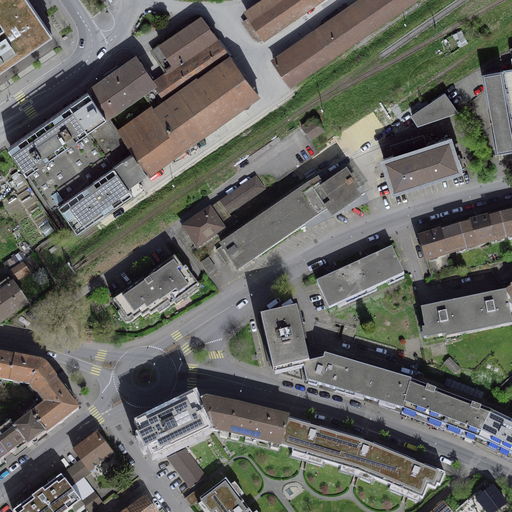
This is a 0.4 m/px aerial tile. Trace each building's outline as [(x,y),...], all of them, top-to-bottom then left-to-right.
[(0,0),(0,20),(4,27),(0,30),(0,71),(11,65),(34,48),(53,35),(37,11),(29,0),(0,0)] [(318,0),(260,0),(237,16),(255,42),(262,37),(263,38),(318,0)] [(355,0),(271,59),(291,87),(417,0),(355,0)] [(258,94),(201,17),(152,49),(167,70),(153,81),(165,100),(153,107),(142,114),(118,131),(147,173),(258,94)] [(497,149),(511,146),(511,46),(511,47),(511,55),(511,68),(484,73),(484,74),(487,89),(497,149)] [(107,114),(142,90),(153,107),(165,100),(153,81),(136,57),(88,90),(105,115),(107,114)] [(487,89),(484,74),(481,74),(447,99),(455,110),(460,115),(473,106),(469,102),(487,89)] [(105,115),(88,90),(70,103),(87,129),(104,152),(113,166),(127,186),(147,173),(118,131),(107,114),(105,115)] [(447,99),(443,94),(413,114),(418,123),(455,110),(447,99)] [(87,129),(70,103),(39,125),(57,150),(87,129)] [(323,130),(314,117),(301,126),(311,139),(323,130)] [(57,150),(39,125),(8,146),(26,171),(57,150)] [(104,152),(87,129),(57,150),(26,171),(43,197),(104,152)] [(393,190),(460,169),(450,137),(383,159),(393,190)] [(113,166),(104,152),(43,197),(51,209),(59,204),(113,166)] [(127,186),(113,166),(59,204),(77,230),(131,192),(132,193),(127,186)] [(301,192),(217,250),(225,263),(231,259),(238,269),(248,263),(255,258),(256,258),(297,230),(305,224),(308,228),(334,216),(362,204),(349,186),(355,182),(349,172),(323,190),(317,182),(301,192)] [(263,189),(255,178),(221,202),(184,227),(197,246),(234,221),(228,213),(263,189)] [(505,238),(511,235),(511,211),(500,214),(505,238)] [(505,238),(500,214),(483,219),(482,218),(475,220),(476,221),(459,225),(465,249),(505,238)] [(465,249),(459,225),(442,231),(442,229),(435,232),(436,233),(419,238),(426,261),(446,255),(465,249)] [(391,247),(354,265),(366,291),(404,274),(391,247)] [(446,255),(426,261),(430,275),(451,268),(446,255)] [(170,307),(198,286),(185,269),(184,270),(174,257),(151,274),(152,275),(148,278),(149,279),(145,282),(142,278),(141,278),(142,280),(113,301),(128,321),(132,318),(134,320),(140,316),(142,318),(149,313),(151,316),(168,304),(170,307)] [(205,259),(200,263),(208,274),(213,270),(205,259)] [(22,264),(10,273),(15,281),(28,272),(22,264)] [(354,265),(316,281),(329,308),(366,291),(354,265)] [(0,322),(26,303),(9,279),(0,285),(0,287),(3,291),(0,293),(0,322)] [(464,300),(470,329),(511,321),(510,312),(511,309),(511,300),(506,291),(464,300)] [(464,300),(421,309),(427,338),(470,329),(464,300)] [(296,309),(261,317),(272,365),(274,372),(303,364),(308,363),(308,359),(302,333),(296,309)] [(10,380),(14,357),(0,354),(0,385),(2,386),(3,379),(10,380)] [(308,359),(308,363),(303,364),(307,381),(353,394),(361,366),(329,356),(321,354),(320,356),(308,359)] [(14,357),(10,380),(31,385),(37,393),(56,379),(47,367),(43,364),(39,362),(14,357)] [(450,358),(444,363),(455,374),(460,368),(450,358)] [(402,409),(411,380),(361,366),(353,394),(377,401),(402,409)] [(78,408),(56,379),(37,393),(44,403),(30,414),(46,434),(78,408)] [(451,408),(455,397),(434,389),(411,380),(402,409),(404,409),(403,414),(415,418),(416,414),(429,419),(428,423),(440,428),(442,424),(446,425),(453,408),(451,408)] [(164,411),(137,424),(153,458),(210,431),(196,404),(194,396),(164,411)] [(478,438),(491,411),(473,404),(455,397),(451,408),(453,408),(446,425),(448,426),(447,430),(459,435),(460,431),(467,434),(466,438),(474,441),(475,437),(478,438)] [(230,432),(237,405),(206,399),(196,404),(210,431),(213,429),(230,432)] [(281,445),(288,418),(237,405),(230,432),(281,445)] [(28,447),(46,434),(30,414),(24,406),(17,412),(23,419),(13,427),(24,442),(28,447)] [(509,453),(511,454),(511,420),(491,411),(478,438),(490,443),(488,447),(496,451),(498,447),(501,449),(499,452),(507,456),(509,453)] [(310,424),(288,418),(281,445),(293,448),(292,453),(308,457),(332,464),(341,434),(319,428),(318,430),(309,427),(310,424)] [(0,446),(7,455),(24,442),(13,427),(9,422),(0,428),(0,446)] [(112,454),(97,433),(85,441),(74,450),(81,460),(61,476),(70,488),(71,487),(83,478),(90,472),(89,471),(112,454)] [(394,452),(373,444),(372,446),(362,443),(363,440),(341,434),(332,464),(358,472),(382,482),(394,452)] [(205,478),(184,450),(172,456),(169,457),(192,487),(205,478)] [(415,461),(394,452),(382,482),(422,499),(428,486),(435,489),(437,484),(440,486),(445,473),(424,465),(423,468),(419,466),(414,464),(415,461)] [(70,488),(61,476),(36,494),(30,499),(15,509),(13,511),(65,511),(80,501),(70,488)] [(83,478),(71,487),(90,511),(102,503),(83,478)] [(226,479),(200,499),(209,511),(250,511),(248,509),(246,511),(243,508),(240,504),(243,502),(226,479)] [(494,511),(506,503),(493,486),(478,498),(475,495),(456,511),(455,511),(494,511)] [(156,511),(145,496),(127,510),(128,511),(156,511)] [(451,511),(443,503),(432,511),(451,511)]
